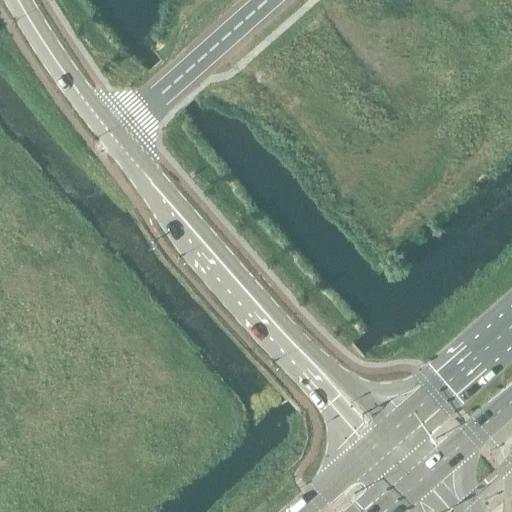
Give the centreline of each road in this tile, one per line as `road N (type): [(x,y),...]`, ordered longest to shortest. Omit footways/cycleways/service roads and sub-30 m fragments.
road 1 (unclassified): [(137,167),(185,253),(361,461)]
road 2 (unclassified): [(399,427),(158,178),(137,167)]
road 3 (unclassified): [(111,137),(271,0)]
road 4 (unclassified): [(111,137),(16,0)]
road 5 (secondary): [(511,330),(399,427)]
